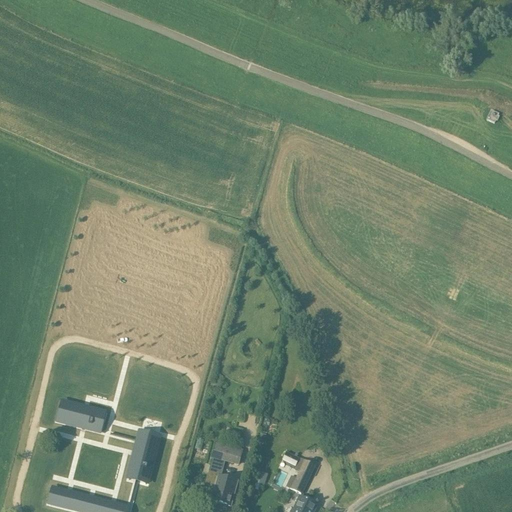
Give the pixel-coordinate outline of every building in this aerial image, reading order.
[(498,116),(491,112),(486,121),(494,125),(498,116)] [(136,411),(145,379),(128,375),(119,406),(136,411)] [(36,431),(47,391),(33,387),(22,427),(36,431)] [(52,419),(95,430),(99,412),(57,401),(52,419)] [(137,422),(126,465),(144,469),(155,427),(137,422)] [(225,462),(238,465),(242,451),(216,444),(211,463),(207,475),(213,477),(211,487),(215,488),(211,501),(230,507),(237,482),(221,478),(225,462)] [(293,466),(297,457),(284,452),(280,461),(293,466)] [(291,477),(286,488),(301,495),(314,467),(299,460),(295,470),(300,472),(296,480),(291,477)] [(168,463),(170,475),(182,473),(180,461),(168,463)] [(256,484),(261,486),(265,474),(259,472),(256,484)] [(49,504),(78,511),(79,511),(80,511),(70,509),(73,496),(83,499),(83,498),(52,490),(49,504)] [(300,497),(292,511),(314,511),(317,506),(300,497)] [(128,511),(129,509),(98,501),(98,502),(108,505),(105,511),(128,511)]
